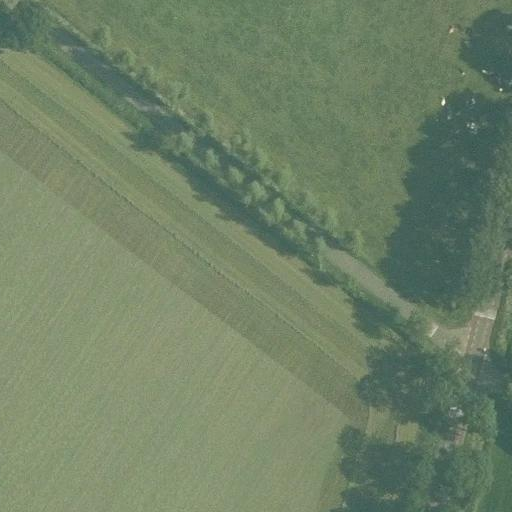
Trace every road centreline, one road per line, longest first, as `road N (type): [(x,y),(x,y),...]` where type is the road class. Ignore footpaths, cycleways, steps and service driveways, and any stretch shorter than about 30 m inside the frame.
road 1 (unclassified): [(470,362),(5,0)]
road 2 (tertiary): [(470,362),(511,206)]
road 3 (tertiary): [(430,511),(470,362)]
